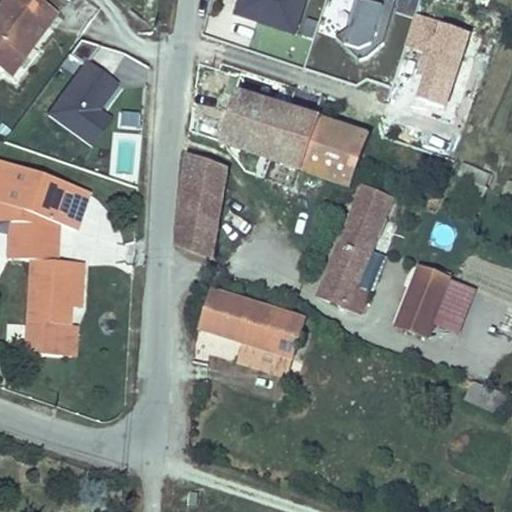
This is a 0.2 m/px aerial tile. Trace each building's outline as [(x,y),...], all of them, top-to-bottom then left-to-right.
[(36,53),(30,49),(23,44),(38,24),(45,29),(56,14),(35,0),(2,0),(0,4),(0,72),(14,83),(36,53)] [(311,0),(244,0),(239,18),(300,37),(311,0)] [(396,0),(363,0),(349,52),(361,56),(383,46),(396,0)] [(409,50),(427,56),(419,78),(429,81),(421,102),(449,111),(474,40),(446,31),(443,30),(444,27),(420,19),(419,21),(409,50)] [(23,44),(30,49),(45,29),(38,24),(23,44)] [(119,89),(87,67),(50,119),(82,141),(94,150),(114,123),(101,113),(119,89)] [(238,96),(223,143),(224,143),(349,187),(367,137),(238,96)] [(122,116),(122,130),(140,130),(140,116),(122,116)] [(188,157),(180,246),(216,262),(227,171),(188,157)] [(0,167),(0,205),(20,212),(19,225),(10,224),(8,260),(30,261),(25,356),(62,359),(62,355),(74,356),(75,337),(63,337),(63,327),(68,327),(69,308),(71,265),(54,263),(56,227),(75,228),(85,198),(0,167)] [(487,192),(491,172),(461,167),(458,187),(487,192)] [(363,188),(319,298),(362,316),(370,295),(355,289),(369,255),(391,200),(363,188)] [(462,191),(453,211),(471,220),(476,209),(468,205),(472,195),(462,191)] [(0,205),(0,223),(10,224),(19,225),(20,212),(0,205)] [(369,255),(355,289),(370,295),(384,261),(369,255)] [(81,265),(71,265),(69,308),(79,309),(81,265)] [(419,269),(397,328),(426,339),(449,281),(419,269)] [(307,321),(212,293),(200,333),(247,347),(294,361),(307,321)] [(68,327),(63,327),(63,337),(75,337),(76,328),(68,327)] [(294,361),(247,347),(241,366),(289,380),(294,361)] [(473,382),(464,401),(499,415),(508,397),(473,382)]
